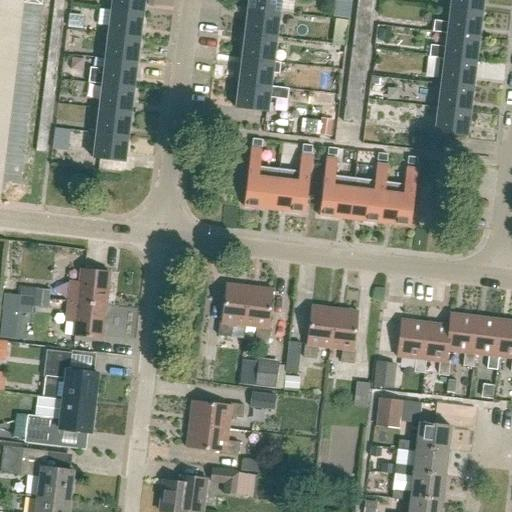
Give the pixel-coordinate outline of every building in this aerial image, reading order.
[(143,15),(144,0),(113,0),(112,11),(143,15)] [(293,0),(249,0),(249,10),(280,14),(281,0),(286,0),(294,1),(293,0)] [(373,12),(374,0),(373,0),(358,0),(357,11),(373,12)] [(482,13),(483,0),(451,0),(451,9),(482,13)] [(336,1),(334,18),(350,20),(352,3),(336,1)] [(62,30),(65,5),(55,4),(52,28),(62,30)] [(479,38),(482,13),(451,9),(449,23),(433,21),(431,33),(447,35),(448,34),(479,38)] [(277,38),(280,14),(249,10),(246,35),(277,38)] [(140,40),(143,15),(112,11),(109,36),(140,40)] [(371,25),(373,12),(357,11),(356,23),(371,25)] [(370,37),(371,25),(356,23),(354,35),(370,37)] [(59,54),(62,30),(52,28),(49,53),(59,54)] [(476,63),(479,38),(448,34),(447,35),(446,48),(429,46),(428,58),(444,60),(445,59),(476,63)] [(274,62),(277,38),(246,35),(243,59),(273,63),(274,62)] [(368,50),(370,37),(354,35),(353,48),(368,50)] [(137,64),(140,40),(109,36),(106,61),(137,64)] [(367,62),(368,50),(353,48),(351,60),(367,62)] [(56,79),(59,54),(49,53),(46,78),(56,79)] [(281,63),(274,62),(273,63),(243,59),(240,84),(270,88),(271,87),(272,74),(279,75),(281,63)] [(473,87),(476,63),(445,59),(444,60),(442,83),(473,87)] [(365,75),(367,62),(351,60),(350,73),(365,75)] [(134,89),(137,64),(106,61),(104,74),(99,73),(99,69),(90,68),(88,83),(103,85),(134,89)] [(391,87),(392,72),(379,71),(378,86),(391,87)] [(364,87),(365,75),(350,73),(348,85),(364,87)] [(52,104),(56,79),(46,78),(43,102),(52,104)] [(470,112),(473,87),(442,83),(439,108),(470,112)] [(286,89),(271,87),(270,88),(240,84),(237,110),(267,113),(269,98),(285,100),(286,89)] [(131,113),(134,89),(103,85),(100,110),(131,113)] [(362,99),(364,87),(348,85),(347,98),(362,99)] [(361,112),(362,99),(347,98),(345,110),(361,112)] [(49,128),(52,104),(43,102),(40,127),(49,128)] [(467,138),(470,112),(439,108),(435,134),(467,138)] [(128,138),(131,113),(100,110),(97,134),(128,138)] [(359,125),(361,112),(345,110),(344,123),(359,125)] [(320,122),(318,134),(330,136),(332,121),(320,119),(320,122)] [(46,153),(49,128),(40,127),(37,152),(46,153)] [(125,164),(128,138),(97,134),(94,160),(125,164)] [(425,149),(427,135),(413,134),(412,147),(425,149)] [(253,140),(252,147),(261,148),(262,141),(253,140)] [(303,146),(302,153),(312,154),(313,147),(303,146)] [(328,148),(327,155),(337,156),(337,150),(328,148)] [(274,211),(280,170),(260,167),(262,151),(251,149),(244,207),(274,211)] [(379,154),(378,161),(387,162),(388,155),(379,154)] [(280,170),(274,211),(305,215),(312,157),(302,156),(300,172),(280,170)] [(408,158),(408,165),(417,166),(418,159),(408,158)] [(350,220),(355,179),(335,177),(337,160),(326,159),(319,217),(350,220)] [(385,183),(386,183),(388,166),(377,165),(375,181),(355,179),(350,220),(380,224),(385,183)] [(385,183),(380,224),(410,228),(417,170),(407,168),(405,185),(386,183),(385,183)] [(68,302),(106,306),(109,273),(81,270),(79,283),(70,282),(68,302)] [(245,327),(249,288),(226,285),(221,323),(220,323),(218,337),(231,338),(233,326),(245,327)] [(249,288),(245,327),(257,329),(255,341),(269,343),(270,329),(268,329),(273,291),(249,288)] [(34,298),(34,299),(50,300),(51,291),(35,289),(34,298)] [(4,296),(2,313),(18,315),(33,316),(34,299),(4,296)] [(34,299),(34,308),(49,310),(50,300),(34,299)] [(102,340),(106,306),(68,302),(66,322),(75,323),(73,337),(102,340)] [(330,349),(335,310),(311,307),(307,346),(305,345),(303,359),(317,360),(318,348),(330,349)] [(335,310),(330,349),(342,351),(341,363),(354,365),(356,351),(354,351),(358,313),(335,310)] [(18,315),(2,313),(0,335),(0,339),(15,341),(18,315)] [(470,355),(475,317),(450,315),(449,326),(450,326),(447,352),(465,354),(463,367),(473,368),(475,355),(470,355)] [(494,358),(498,320),(475,317),(470,355),(475,355),(488,357),(487,370),(497,371),(499,358),(494,358)] [(494,358),(499,358),(511,359),(511,361),(511,373),(511,372),(511,321),(498,320),(494,358)] [(422,361),(426,324),(401,321),(397,358),(416,360),(414,373),(424,374),(426,362),(422,361)] [(450,326),(449,326),(426,324),(422,361),(426,362),(439,363),(438,376),(448,377),(450,363),(446,363),(447,352),(450,326)] [(289,343),(286,373),(298,375),(301,344),(289,343)] [(43,398),(94,404),(97,374),(69,371),(70,354),(47,352),(44,377),(46,378),(43,398)] [(276,389),(279,361),(258,359),(258,363),(243,361),(240,384),(255,386),(255,387),(276,389)] [(377,363),(374,387),(390,389),(393,365),(377,363)] [(448,381),(447,393),(455,394),(456,382),(448,381)] [(367,409),(370,384),(357,383),(354,407),(367,409)] [(483,386),(481,399),(493,400),(494,387),(483,386)] [(251,392),(250,408),(273,411),(275,395),(251,392)] [(91,433),(94,404),(43,398),(41,418),(28,417),(25,443),(60,447),(62,430),(91,433)] [(403,402),(379,399),(375,426),(399,429),(403,402)] [(189,425),(229,430),(230,418),(242,420),(244,406),(231,405),(230,406),(192,402),(189,425)] [(399,441),(398,450),(415,452),(415,449),(447,452),(450,427),(419,423),(416,443),(399,441)] [(227,442),(229,430),(189,425),(186,449),(225,454),(224,455),(238,457),(239,444),(227,442)] [(25,497),(37,499),(69,503),(73,473),(45,469),(47,454),(3,449),(0,474),(28,478),(25,497)] [(395,475),(412,477),(412,473),(444,477),(447,452),(415,449),(415,452),(398,450),(396,465),(396,466),(395,474),(395,475)] [(252,462),(251,473),(260,474),(262,464),(252,462)] [(379,472),(395,474),(396,466),(380,464),(379,472)] [(236,496),(239,473),(212,470),(211,483),(225,484),(223,494),(236,496)] [(441,502),(444,477),(412,473),(412,477),(410,492),(393,490),(392,499),(409,501),(409,498),(441,502)] [(199,511),(202,511),(207,481),(188,478),(187,485),(163,482),(159,511),(186,511),(187,510),(199,511)] [(440,511),(441,502),(409,498),(409,501),(407,511),(440,511)] [(68,511),(69,503),(37,499),(35,511),(68,511)] [(366,502),(364,511),(373,511),(375,503),(368,502),(366,502)]
